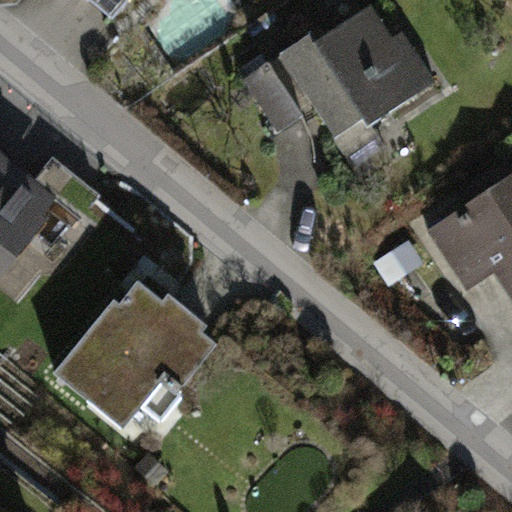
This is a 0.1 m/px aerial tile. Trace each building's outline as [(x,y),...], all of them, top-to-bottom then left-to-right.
[(138,0),(72,0),(113,32),(138,0)] [(426,103),(376,19),(293,68),(342,152),(426,103)] [(0,157),(0,278),(18,294),(78,225),(0,157)] [(511,198),(441,238),(474,295),(498,281),(511,305),(511,198)] [(225,343),(146,274),(55,377),(134,447),(225,343)]
